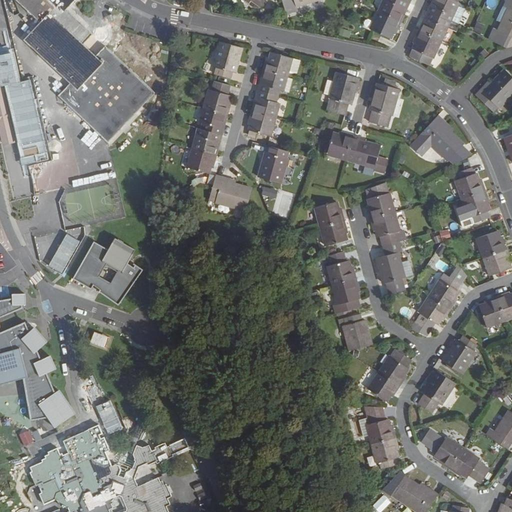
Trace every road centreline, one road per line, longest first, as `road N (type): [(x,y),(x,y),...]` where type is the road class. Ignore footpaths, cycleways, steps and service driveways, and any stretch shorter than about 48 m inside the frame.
road 1 (residential): [(433,353),(403,405),(409,443),(419,459),(486,503)]
road 2 (residential): [(433,353),(378,308),(356,218)]
road 3 (residential): [(225,165),(260,32)]
